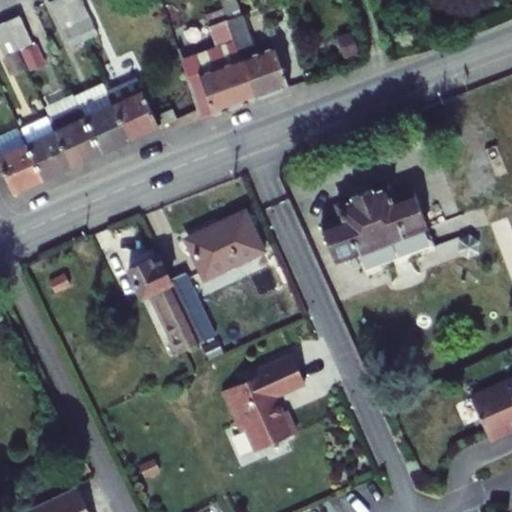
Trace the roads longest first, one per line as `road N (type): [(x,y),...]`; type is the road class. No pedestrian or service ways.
road 1 (residential): [(251,138),(412,511)]
road 2 (residential): [(126,511),(0,247)]
road 3 (tertiary): [(251,138),(511,39)]
road 4 (tertiary): [(0,242),(251,138)]
